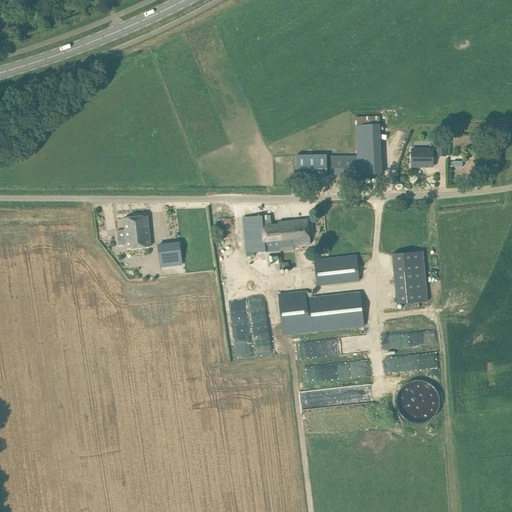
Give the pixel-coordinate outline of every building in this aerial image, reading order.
[(412,149),(412,167),(432,167),(432,156),(437,156),(437,157),(446,157),(446,143),(437,143),(437,150),(433,150),(433,149),(412,149)] [(295,155),(296,176),(327,175),(327,154),(295,155)] [(330,156),(330,175),(357,174),(357,155),(330,156)] [(246,254),(266,252),(281,251),(280,247),(311,244),(308,218),(278,221),(278,223),(272,223),(270,214),(243,217),(246,254)] [(117,230),(119,246),(127,245),(127,249),(150,246),(147,215),(124,218),(125,229),(117,230)] [(161,249),(162,264),(184,262),(183,247),(161,249)] [(317,286),(359,281),(357,255),(348,256),(347,249),(338,250),(338,257),(314,259),(317,286)] [(427,302),(423,251),(392,254),(396,304),(427,302)] [(238,281),(237,258),(221,258),(222,282),(238,281)] [(442,290),(441,266),(430,267),(431,291),(442,290)] [(282,336),(310,333),(364,327),(360,292),(306,298),(306,292),(278,295),(282,336)] [(431,332),(391,333),(391,348),(432,347),(431,332)] [(436,353),(387,356),(388,372),(436,369),(436,353)] [(366,372),(365,361),(341,361),(341,373),(366,372)] [(318,366),(306,366),(306,381),(318,380),(318,366)]
